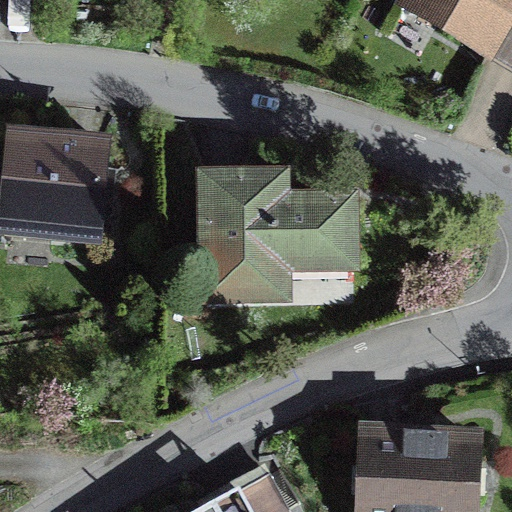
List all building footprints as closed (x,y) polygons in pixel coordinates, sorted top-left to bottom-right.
[(511,0),(404,0),(402,4),(439,26),(488,56),(490,53),(511,16),(511,0)] [(511,16),(490,53),(507,64),(511,66),(511,16)] [(97,237),(105,147),(13,139),(5,219),(51,223),(50,233),(97,237)] [(274,181),(207,182),(208,297),(283,296),(283,266),(350,265),(350,202),(274,203),(274,181)] [(470,511),(474,441),(367,436),(363,511),(470,511)] [(251,511),(239,489),(213,504),(197,511),(251,511)]
